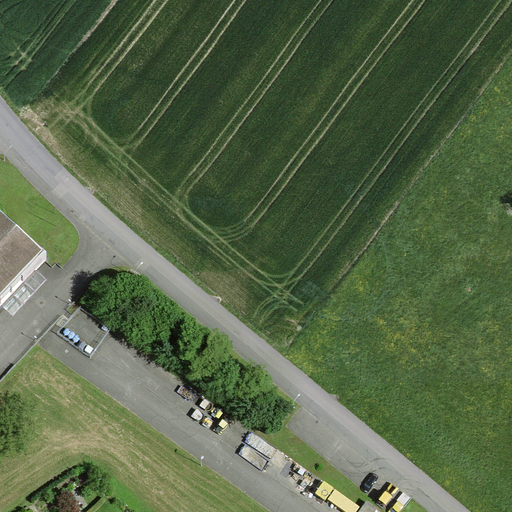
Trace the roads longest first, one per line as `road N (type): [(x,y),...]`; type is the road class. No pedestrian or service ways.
road 1 (tertiary): [(435,511),(75,205),(0,114)]
road 2 (unknown): [(54,337),(308,511)]
